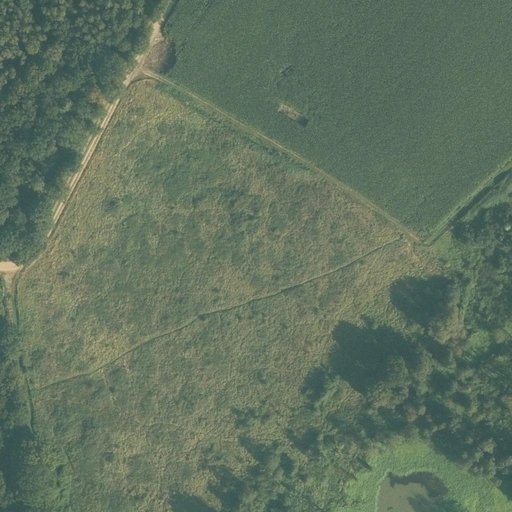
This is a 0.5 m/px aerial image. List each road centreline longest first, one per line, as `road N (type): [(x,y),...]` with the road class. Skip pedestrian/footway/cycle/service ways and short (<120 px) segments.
road 1 (track): [(410,234),(130,64)]
road 2 (track): [(173,0),(37,249),(21,263),(0,264)]
